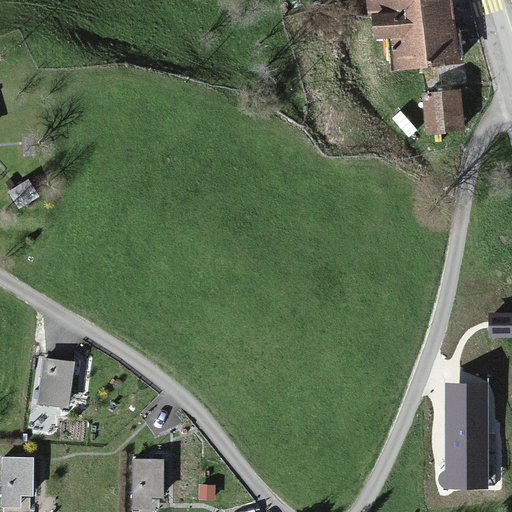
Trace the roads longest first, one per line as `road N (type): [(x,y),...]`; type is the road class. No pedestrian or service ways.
road 1 (residential): [(511,114),(495,118),(479,144),(443,308),(391,449),(358,511)]
road 2 (residential): [(281,511),(178,395),(38,300)]
